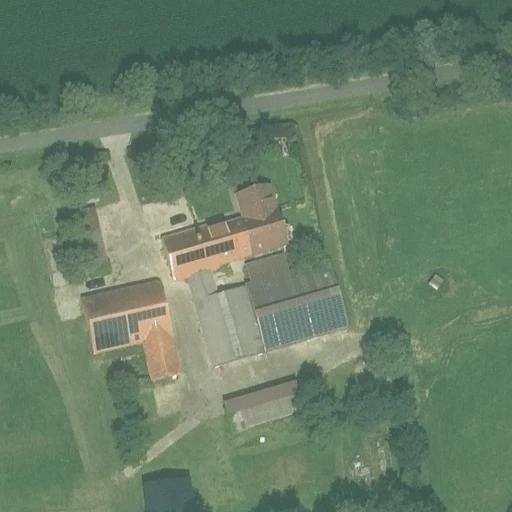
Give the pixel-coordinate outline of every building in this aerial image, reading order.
[(308,124),(312,154),(368,146),(364,116),(308,124)] [(258,138),(262,162),(289,157),(284,133),(258,138)] [(327,269),(219,298),(213,277),(292,256),(280,213),(266,216),(260,191),(233,199),(239,223),(161,244),(173,288),(184,285),(207,371),(344,334),(327,269)] [(76,309),(89,361),(137,349),(146,385),(180,377),(158,289),(76,309)] [(236,402),(245,429),(302,413),(293,385),(236,402)] [(188,511),(188,488),(136,490),(136,511),(188,511)]
